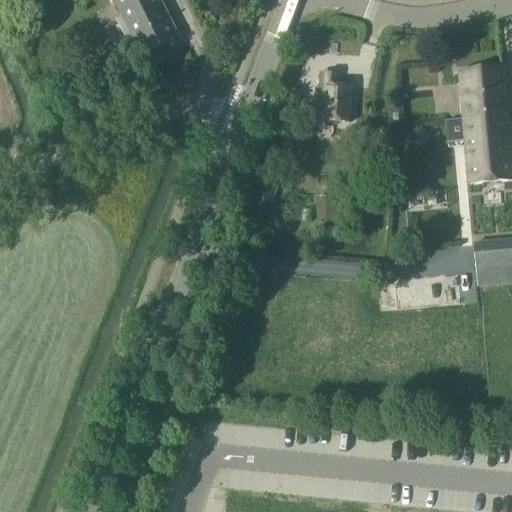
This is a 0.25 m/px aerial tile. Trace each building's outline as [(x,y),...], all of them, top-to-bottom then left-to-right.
[(177,38),(158,0),(112,0),(141,56),(177,38)] [(448,138),(464,137),(469,187),(511,182),(511,172),(503,72),(459,76),(463,118),(447,120),(448,138)] [(323,123),(349,125),(351,89),(335,88),(335,74),(320,74),(319,89),(315,89),(314,120),(323,121),(323,123)] [(289,103),(298,104),(299,92),(289,91),(289,103)] [(246,225),(258,230),(263,215),(266,217),(277,186),(262,180),(246,225)] [(317,200),(318,224),(334,223),(333,199),(317,200)] [(511,241),(474,245),(478,289),(511,285),(511,241)] [(377,290),(379,313),(459,306),(456,276),(393,282),(394,288),(377,290)]
